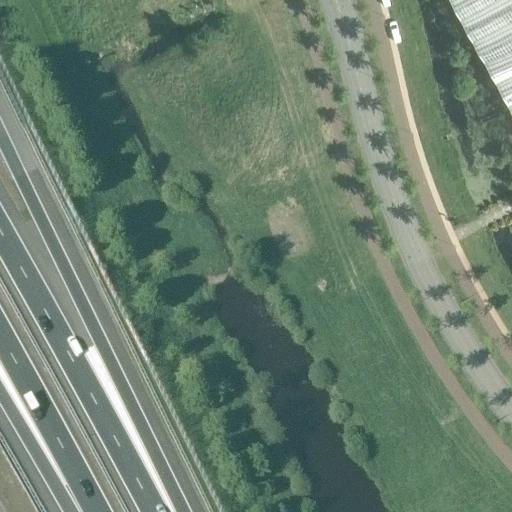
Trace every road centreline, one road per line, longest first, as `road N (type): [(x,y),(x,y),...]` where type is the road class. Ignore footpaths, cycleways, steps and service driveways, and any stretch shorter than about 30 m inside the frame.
road 1 (tertiary): [(335,0),(382,171),(417,262),(511,413)]
road 2 (motorway): [(167,511),(112,368),(0,137)]
road 3 (motorway): [(153,511),(0,228)]
road 4 (motorway): [(0,348),(93,511)]
road 5 (motorway): [(0,393),(88,511)]
